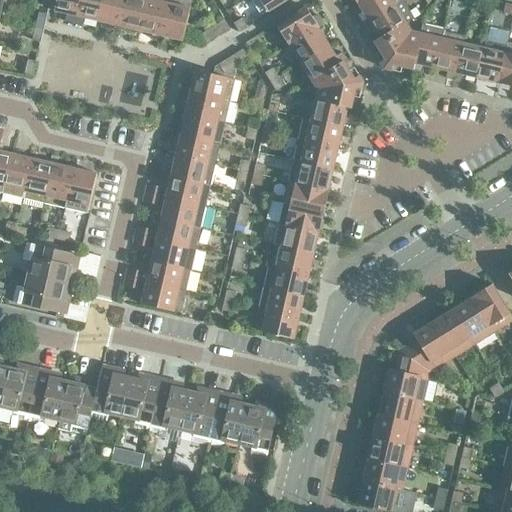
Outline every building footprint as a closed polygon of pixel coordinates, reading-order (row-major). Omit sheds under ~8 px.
[(76,16),(79,0),(56,0),(54,11),(76,16)] [(97,21),(102,0),(79,0),(76,16),(97,21)] [(124,0),(102,0),(97,21),(118,26),(124,0)] [(139,31),(146,0),(124,0),(118,26),(139,31)] [(160,36),(168,0),(146,0),(139,31),(160,36)] [(192,1),(187,0),(168,0),(160,36),(183,41),(192,1)] [(251,0),(261,16),(268,12),(287,0),(251,0)] [(395,5),(401,1),(400,0),(361,0),(357,3),(358,4),(369,21),(394,5),(395,5)] [(375,43),(406,23),(414,18),(403,0),(401,1),(395,5),(394,5),(369,21),(376,32),(369,36),(372,40),(374,44),(375,43)] [(483,0),(472,0),(472,6),(482,8),(483,0)] [(511,15),(511,5),(505,4),(503,13),(511,15)] [(289,46),(290,46),(289,45),(318,27),(318,28),(319,28),(324,24),(319,16),(314,19),(306,8),(277,26),(289,46)] [(39,12),(36,26),(44,28),(47,14),(39,12)] [(209,14),(198,21),(204,31),(215,24),(209,14)] [(242,18),(234,24),(239,33),(248,28),(242,18)] [(224,20),(215,26),(221,35),(230,29),(224,20)] [(414,63),(421,34),(411,31),(406,23),(375,43),(385,60),(380,63),(384,69),(392,71),(393,65),(413,70),(415,64),(414,63)] [(441,39),(443,31),(443,29),(423,24),(421,34),(414,63),(415,64),(413,70),(412,71),(421,73),(423,65),(435,68),(442,39),(441,39)] [(41,42),(44,28),(36,26),(32,40),(41,42)] [(221,35),(215,26),(208,30),(214,39),(221,35)] [(329,46),(318,28),(318,27),(289,45),(290,46),(301,63),(329,46)] [(214,39),(208,30),(200,35),(206,44),(214,39)] [(463,44),(465,36),(443,31),(441,39),(442,39),(435,68),(448,71),(446,78),(450,79),(450,80),(455,81),(456,73),(463,44)] [(246,43),(252,52),(260,47),(254,38),(246,43)] [(498,83),(506,46),(485,41),(483,48),(484,48),(477,78),(497,83),(498,83)] [(484,48),(483,48),(463,44),(456,73),(477,78),(484,48)] [(511,86),(511,44),(507,44),(506,46),(498,83),(497,83),(511,86)] [(336,57),(329,46),(301,63),(312,81),(344,62),(344,63),(347,61),(345,56),(344,57),(342,53),(336,57)] [(243,49),(235,54),(240,64),(248,59),(243,49)] [(240,64),(235,54),(227,60),(232,69),(240,64)] [(36,62),(35,62),(28,60),(24,74),(33,76),(36,62)] [(232,69),(227,60),(218,65),(224,74),(232,69)] [(354,79),(344,63),(344,62),(312,81),(317,90),(315,99),(351,108),(351,107),(356,88),(362,90),(363,82),(359,76),(354,79)] [(265,73),(270,82),(279,77),(273,68),(265,73)] [(195,70),(190,93),(230,102),(235,80),(195,70)] [(284,86),(279,77),(270,82),(276,91),(284,86)] [(225,123),(230,102),(190,93),(185,114),(225,123)] [(255,97),(253,107),(262,109),(265,99),(255,97)] [(355,108),(351,107),(351,108),(315,99),(310,120),(343,128),(346,115),(353,117),(354,113),(355,108)] [(271,100),(268,111),(278,113),(280,102),(271,100)] [(220,144),(225,123),(185,114),(181,135),(220,144)] [(250,118),(248,128),(257,130),(260,120),(250,118)] [(338,149),(343,128),(310,120),(303,118),(298,140),(338,149)] [(275,124),(266,121),(263,132),(273,134),(275,124)] [(255,141),(257,130),(248,128),(245,139),(255,141)] [(0,193),(2,194),(11,154),(0,151),(0,145),(0,144),(1,144),(4,130),(0,129),(0,193)] [(270,144),(273,134),(263,132),(261,142),(270,144)] [(215,165),(220,144),(181,135),(176,156),(215,165)] [(333,170),(338,149),(298,140),(293,161),(300,163),(301,163),(333,170)] [(23,199),(32,159),(11,154),(2,194),(23,199)] [(210,186),(215,165),(176,156),(171,177),(210,186)] [(44,204),(53,164),(32,159),(23,199),(44,204)] [(240,160),(238,170),(248,172),(250,162),(240,160)] [(328,191),(328,190),(333,170),(301,163),(300,163),(293,161),(288,181),(296,183),(296,184),(328,191)] [(65,208),(75,169),(53,164),(44,204),(65,208)] [(256,164),(253,174),(263,176),(265,166),(256,164)] [(97,174),(75,169),(65,208),(88,214),(97,174)] [(245,183),(248,172),(238,170),(236,181),(245,183)] [(261,187),(263,176),(253,174),(251,184),(261,187)] [(206,207),(210,186),(171,177),(166,198),(206,207)] [(296,184),(296,183),(288,181),(283,203),(324,212),(329,190),(328,190),(328,191),(296,184)] [(147,185),(145,193),(159,196),(161,188),(147,185)] [(157,205),(159,196),(145,193),(143,202),(157,205)] [(201,228),(206,207),(166,198),(161,219),(201,228)] [(319,234),(324,212),(283,203),(278,225),(318,233),(318,234),(319,234)] [(250,207),(242,205),(240,204),(238,215),(247,217),(250,207)] [(245,227),(247,217),(238,215),(235,225),(245,227)] [(196,249),(201,228),(161,219),(156,240),(196,249)] [(14,236),(17,227),(6,224),(4,234),(14,236)] [(313,254),(318,234),(318,233),(278,225),(274,245),(281,247),(313,254)] [(27,229),(17,227),(14,236),(25,238),(27,229)] [(138,227),(136,235),(149,238),(151,230),(138,227)] [(58,240),(60,230),(50,228),(48,238),(58,240)] [(70,233),(60,230),(58,240),(68,242),(70,233)] [(147,247),(149,238),(136,235),(134,244),(147,247)] [(196,249),(156,240),(149,238),(147,247),(154,249),(151,261),(184,268),(191,270),(196,249)] [(31,261),(29,273),(28,275),(67,284),(70,271),(74,271),(78,255),(27,243),(27,244),(24,259),(23,259),(23,260),(31,261)] [(309,275),(313,254),(281,247),(276,267),(309,275)] [(246,250),(237,248),(236,248),(234,258),(243,260),(246,250)] [(241,271),(243,260),(234,258),(232,268),(241,271)] [(191,270),(184,268),(151,261),(148,273),(128,269),(126,277),(139,280),(146,282),(179,290),(179,289),(186,291),(191,270)] [(309,275),(276,267),(269,265),(264,287),(304,296),(309,275)] [(64,297),(67,284),(28,275),(29,273),(25,272),(24,276),(28,276),(25,288),(17,286),(17,287),(14,301),(13,301),(13,302),(64,314),(68,298),(64,297)] [(137,289),(139,280),(126,277),(124,286),(137,289)] [(181,313),(186,291),(179,289),(179,290),(146,282),(141,304),(181,313)] [(471,298),(472,298),(494,332),(511,320),(511,317),(510,314),(492,284),(471,298)] [(299,317),(304,296),(264,287),(259,308),(299,317)] [(236,292),(227,290),(224,300),(234,302),(236,292)] [(472,298),(471,298),(453,310),(474,344),(494,332),(472,298)] [(231,313),(234,302),(224,300),(222,310),(231,313)] [(294,340),(299,317),(259,308),(254,330),(294,340)] [(474,344),(453,310),(433,322),(455,357),(474,344)] [(455,357),(433,322),(413,334),(416,340),(399,351),(430,372),(455,357)] [(423,401),(430,372),(399,351),(394,370),(388,369),(383,392),(423,401)] [(0,405),(9,368),(0,365),(0,405)] [(27,422),(39,371),(23,367),(22,371),(9,368),(0,405),(0,410),(1,411),(1,407),(13,410),(11,418),(12,418),(27,422)] [(122,417),(131,378),(118,375),(118,371),(102,367),(98,385),(90,418),(106,421),(105,422),(106,422),(108,414),(120,416),(122,417)] [(58,420),(67,382),(54,378),(55,375),(39,371),(27,422),(42,425),(43,426),(45,417),(56,420),(58,420)] [(149,431),(161,381),(145,377),(144,381),(131,378),(122,417),(120,416),(119,420),(123,421),(123,417),(135,420),(133,428),(134,428),(149,431)] [(86,436),(90,418),(98,385),(81,381),(80,385),(67,382),(58,420),(56,420),(56,424),(59,425),(60,421),(72,423),(70,432),(71,432),(85,435),(86,436)] [(180,430),(189,391),(176,388),(177,384),(161,381),(149,431),(164,435),(165,435),(167,427),(178,430),(180,430)] [(495,397),(504,391),(499,383),(489,389),(495,397)] [(208,445),(219,394),(203,390),(202,394),(189,391),(180,430),(178,430),(177,434),(181,434),(182,431),(193,433),(191,442),(192,442),(192,441),(208,445)] [(418,424),(423,401),(383,392),(378,414),(418,424)] [(239,444),(247,405),(234,402),(235,398),(219,394),(208,445),(222,448),(222,449),(223,449),(225,441),(237,443),(239,444)] [(261,408),(247,405),(239,444),(237,443),(236,447),(239,448),(240,444),(252,447),(250,455),(251,455),(265,458),(265,459),(266,459),(278,408),(262,404),(261,408)] [(466,412),(465,412),(456,410),(453,423),(463,425),(466,412)] [(477,428),(481,415),(472,413),(471,413),(468,426),(469,426),(477,428)] [(413,446),(418,424),(378,414),(373,437),(413,446)] [(408,468),(413,446),(373,437),(368,459),(408,468)] [(12,442),(10,450),(21,453),(23,444),(12,442)] [(456,456),(458,446),(448,443),(446,454),(456,456)] [(38,447),(36,456),(49,459),(51,450),(38,447)] [(473,449),(464,447),(462,457),(471,460),(473,449)] [(51,453),(48,464),(60,467),(63,456),(51,453)] [(453,466),(456,456),(446,454),(444,464),(453,466)] [(141,466),(148,468),(150,459),(143,457),(141,466)] [(469,470),(471,460),(462,457),(459,468),(469,470)] [(402,490),(408,468),(368,459),(363,481),(362,481),(402,490)] [(511,492),(511,468),(505,467),(499,489),(511,492)] [(231,477),(229,487),(238,489),(241,479),(231,477)] [(391,511),(397,511),(402,490),(362,481),(363,481),(355,479),(354,483),(355,483),(354,488),(361,489),(357,504),(390,511),(391,511)] [(445,500),(448,490),(438,488),(436,498),(445,500)] [(496,511),(511,511),(511,492),(499,489),(494,511),(496,511)] [(463,493),(454,491),(451,502),(461,504),(463,493)] [(443,511),(445,500),(436,498),(433,508),(443,511)] [(458,511),(461,504),(451,502),(448,511),(458,511)]
